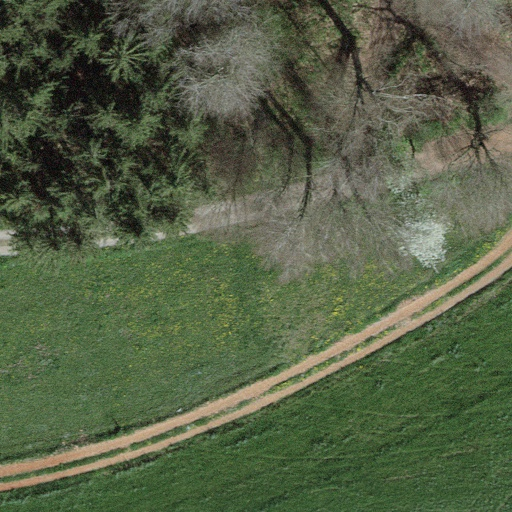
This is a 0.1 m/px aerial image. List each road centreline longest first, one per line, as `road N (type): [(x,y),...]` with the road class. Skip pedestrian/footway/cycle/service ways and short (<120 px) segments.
road 1 (track): [(0,477),(195,422),(299,377),(511,246)]
road 2 (track): [(0,246),(207,219),(511,133)]
road 3 (track): [(388,0),(358,180)]
road 4 (track): [(511,98),(488,84),(416,0)]
